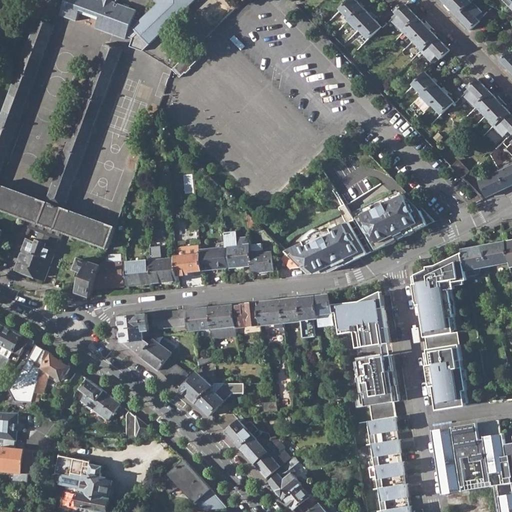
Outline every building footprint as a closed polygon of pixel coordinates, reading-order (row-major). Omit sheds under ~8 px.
[(0,0),(0,6),(13,14),(16,9),(0,0)] [(131,47),(144,52),(194,0),(156,0),(159,3),(141,21),(136,18),(139,10),(119,3),(120,0),(66,0),(61,16),(77,22),(80,14),(93,18),(99,21),(97,29),(126,40),(128,37),(134,39),(131,47)] [(352,0),(342,10),(352,21),(364,9),(355,0),(352,0)] [(459,17),(473,4),(469,0),(457,0),(450,8),(459,17)] [(459,17),(473,31),(482,22),(478,18),(483,13),(474,3),(473,4),(459,17)] [(395,23),(406,34),(406,33),(420,20),(406,6),(397,14),(401,18),(395,23)] [(352,21),(361,30),(373,18),(364,9),(352,21)] [(361,30),(371,40),(383,28),(373,18),(361,30)] [(24,272),(40,278),(47,259),(53,261),(57,250),(50,248),(51,245),(48,244),(52,236),(61,239),(64,232),(110,249),(117,228),(65,209),(122,50),(106,44),(49,203),(0,185),(0,181),(56,26),(38,20),(0,123),(0,208),(34,221),(31,228),(42,232),(38,240),(36,239),(34,242),(27,240),(23,250),(29,252),(22,272),(24,272)] [(420,20),(406,33),(415,42),(429,29),(420,20)] [(415,42),(424,52),(438,39),(429,29),(415,42)] [(423,52),(433,63),(439,57),(442,61),(451,52),(438,39),(424,52),(423,52)] [(174,70),(182,78),(187,73),(188,74),(194,69),(193,67),(203,58),(195,49),(174,70)] [(503,61),(511,70),(511,52),(511,53),(503,61)] [(415,86),(425,96),(437,84),(427,74),(415,86)] [(468,98),(478,109),(479,107),(492,95),(479,81),(470,89),(474,93),(468,98)] [(425,96),(434,106),(446,94),(437,84),(425,96)] [(434,106),(443,115),(456,103),(446,94),(434,106)] [(492,95),(479,107),(488,117),(501,104),(492,95)] [(488,117),(497,126),(510,113),(501,104),(488,117)] [(496,127),(506,138),(511,132),(511,114),(510,113),(497,126),(496,127)] [(454,168),(464,179),(471,172),(461,161),(454,168)] [(511,167),(501,172),(508,189),(511,186),(511,167)] [(481,181),(489,197),(508,189),(501,172),(481,181)] [(221,198),(229,205),(234,200),(220,186),(221,198)] [(396,192),(350,214),(354,221),(374,253),(436,222),(409,194),(402,198),(396,192)] [(248,213),(249,226),(258,224),(248,213)] [(318,234),(312,238),(313,240),(306,243),(306,244),(300,247),(301,249),(291,257),(302,268),(309,275),(333,273),(374,253),(354,221),(326,234),(326,232),(318,234)] [(233,267),(253,265),(252,251),(251,245),(251,240),(250,237),(239,238),(239,232),(225,233),(227,248),(231,247),(233,267)] [(487,267),(509,263),(505,243),(483,246),(487,267)] [(179,275),(177,258),(164,259),(164,255),(157,255),(156,244),(151,244),(152,261),(154,283),(179,281),(179,275)] [(201,244),(176,247),(177,258),(179,275),(194,274),(193,271),(204,271),(202,253),(202,250),(201,244)] [(483,246),(463,250),(463,253),(467,271),(468,278),(480,275),(482,273),(481,268),(487,267),(483,246)] [(291,257),(301,249),(300,247),(287,253),(291,257)] [(227,248),(202,250),(202,253),(204,271),(228,268),(227,248)] [(22,272),(29,252),(23,250),(16,270),(22,272)] [(261,250),(252,251),(253,265),(254,273),(275,271),(273,252),(262,253),(261,251),(261,250)] [(292,269),(302,268),(291,257),(287,253),(282,259),(292,269)] [(414,277),(423,338),(427,337),(456,332),(453,318),(457,317),(454,301),(452,302),(450,290),(456,289),(455,283),(469,280),(468,278),(467,271),(463,253),(414,277)] [(46,280),(53,261),(47,259),(40,278),(46,280)] [(95,289),(103,268),(82,260),(78,270),(87,273),(80,293),(84,295),(92,297),(95,289)] [(103,268),(95,289),(125,286),(124,271),(124,262),(112,263),(112,265),(106,260),(103,268)] [(154,283),(152,261),(128,263),(128,271),(130,286),(154,283)] [(337,325),(338,330),(347,329),(348,333),(356,332),(358,348),(388,343),(386,328),(389,328),(386,310),(381,311),(378,293),(361,301),(333,305),(336,318),(337,325)] [(320,319),(321,327),(337,325),(336,318),(333,305),(332,295),(318,296),(320,319)] [(310,321),(320,319),(318,296),(301,298),(304,322),(306,338),(312,338),(310,321)] [(285,324),(304,322),(301,298),(282,300),(285,324)] [(261,326),(261,327),(285,324),(282,300),(258,303),(261,326)] [(236,329),(261,326),(258,303),(234,305),(236,327),(236,329)] [(213,330),(236,327),(234,305),(210,308),(212,329),(213,330)] [(190,331),(212,329),(210,308),(187,311),(189,324),(190,331)] [(155,328),(189,324),(187,311),(154,314),(155,328)] [(145,340),(145,332),(144,328),(150,327),(149,315),(120,318),(123,342),(145,340)] [(0,373),(2,374),(15,351),(22,355),(29,343),(22,339),(24,336),(6,326),(0,337),(0,373)] [(427,337),(429,350),(438,348),(437,341),(456,337),(456,332),(427,337)] [(435,411),(467,405),(465,391),(468,390),(465,367),(460,368),(459,361),(464,360),(461,344),(458,345),(456,337),(437,341),(438,348),(429,350),(431,365),(428,366),(435,411)] [(173,353),(154,339),(150,343),(145,340),(123,342),(160,371),(169,358),(173,353)] [(31,365),(42,372),(48,351),(37,344),(35,346),(36,347),(31,365)] [(36,392),(43,394),(48,378),(49,379),(50,373),(63,380),(72,367),(48,351),(42,372),(36,392)] [(265,361),(269,361),(272,361),(271,353),(264,353),(265,361)] [(374,420),(397,417),(396,409),(394,402),(401,401),(400,394),(396,395),(395,386),(398,385),(396,370),(392,371),(391,362),(394,362),(393,355),(360,360),(363,376),(366,376),(367,382),(364,383),(368,406),(371,405),(372,412),(374,420)] [(189,374),(169,358),(160,371),(161,371),(179,387),(189,374)] [(197,403),(213,387),(197,373),(182,389),(197,403)] [(82,401),(108,420),(121,403),(88,378),(80,389),(86,394),(82,401)] [(197,403),(212,417),(233,394),(245,394),(245,383),(216,384),(213,387),(197,403)] [(264,403),(265,412),(279,411),(277,401),(264,403)] [(130,439),(136,439),(136,437),(151,428),(130,410),(129,428),(130,428),(130,439)] [(17,413),(0,411),(0,438),(6,440),(15,441),(16,441),(17,431),(15,431),(15,424),(17,424),(17,413)] [(412,511),(397,417),(374,420),(371,421),(372,426),(370,426),(371,432),(373,432),(375,448),(374,448),(375,454),(376,454),(379,470),(377,471),(378,476),(380,476),(382,493),(381,493),(382,499),(383,498),(385,511),(412,511)] [(511,511),(511,450),(511,451),(510,448),(499,449),(497,438),(502,437),(502,434),(500,420),(434,431),(444,494),(501,485),(505,511),(511,511)] [(227,432),(242,448),(254,437),(257,440),(269,440),(272,439),(271,434),(259,431),(253,423),(248,424),(245,427),(240,421),(227,432)] [(67,428),(64,439),(76,439),(75,431),(72,429),(67,428)] [(499,449),(510,448),(511,451),(511,450),(511,443),(507,444),(505,434),(502,434),(502,437),(497,438),(499,449)] [(254,437),(242,448),(256,465),(268,478),(281,467),(291,459),(292,459),(286,452),(286,448),(277,437),(272,439),(269,440),(257,440),(254,437)] [(104,438),(104,446),(118,447),(118,439),(104,438)] [(0,468),(11,470),(11,472),(30,474),(33,450),(24,449),(23,454),(14,453),(15,441),(6,440),(5,447),(0,446),(0,468)] [(177,451),(166,462),(175,471),(186,460),(177,451)] [(100,509),(109,511),(111,497),(114,480),(101,478),(104,465),(91,463),(91,461),(60,455),(57,473),(62,474),(60,484),(66,485),(60,511),(79,511),(80,506),(90,507),(100,509)] [(291,459),(281,467),(287,473),(291,470),(300,462),(295,458),(292,459),(291,459)] [(182,484),(203,509),(228,507),(186,460),(175,471),(162,482),(171,492),(182,484)] [(268,478),(272,482),(281,474),(286,480),(294,474),(291,470),(287,473),(281,467),(268,478)] [(303,485),(294,474),(286,480),(281,474),(272,482),(286,499),(302,486),(303,485)] [(312,497),(302,486),(286,499),(296,511),(305,511),(312,507),(307,501),(312,497)]
